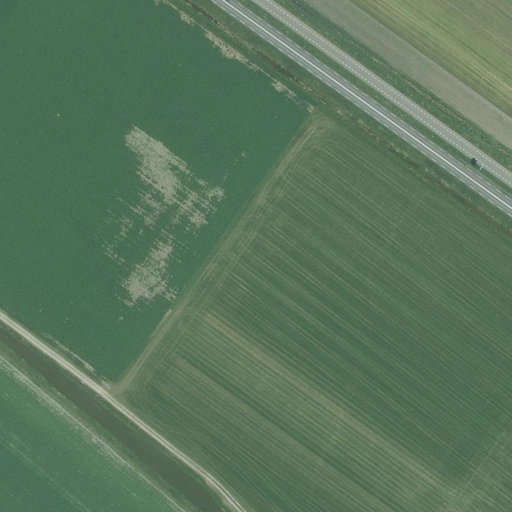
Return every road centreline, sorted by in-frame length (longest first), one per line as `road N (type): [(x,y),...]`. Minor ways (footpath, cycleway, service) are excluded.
road 1 (primary): [(511,209),(221,0)]
road 2 (unclassified): [(260,0),(511,180)]
